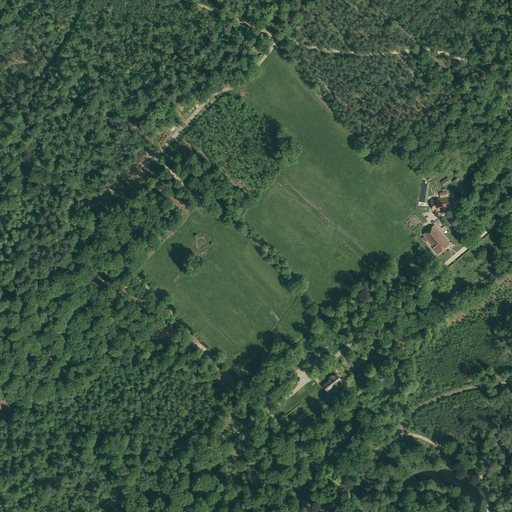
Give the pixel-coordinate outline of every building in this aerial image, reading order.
[(463,197),(470,193),(459,177),(452,181),(460,192),(463,197)] [(441,199),(431,200),(433,212),(450,209),(448,197),(441,199)] [(434,225),(428,230),(423,234),(434,247),(433,248),(438,254),(444,249),(450,244),(434,225)] [(290,361),(298,369),(305,363),(297,354),(290,361)] [(330,378),(329,380),(330,380),(336,387),(342,382),(336,375),(334,377),(333,376),(331,376),(330,378)] [(330,380),(323,386),(329,393),(336,387),(330,380)] [(345,388),(340,392),(345,399),(351,395),(345,388)]
